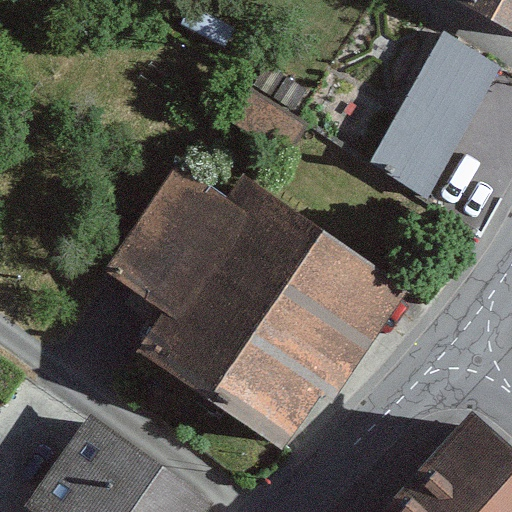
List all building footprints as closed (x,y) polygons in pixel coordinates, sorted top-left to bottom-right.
[(511,0),(427,0),(511,49),(511,0)] [(416,205),(498,70),(420,23),(338,158),(416,205)] [(300,119),(236,84),(208,137),(272,171),(300,119)] [(217,189),(169,157),(89,275),(133,304),(112,332),(283,456),(401,294),(230,170),(217,189)] [(511,511),(511,461),(450,402),(343,511),(511,511)] [(15,511),(201,511),(209,501),(78,409),(9,507),(15,511)]
